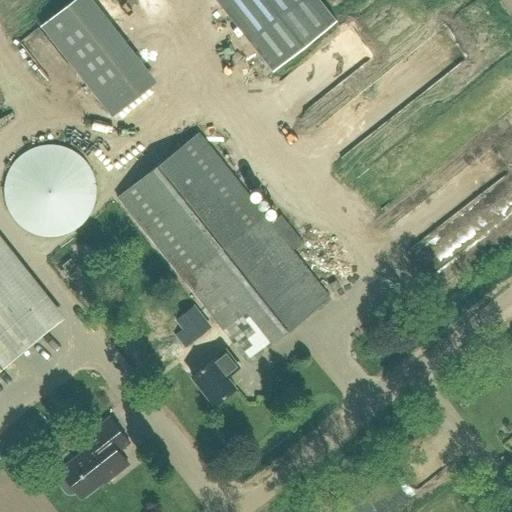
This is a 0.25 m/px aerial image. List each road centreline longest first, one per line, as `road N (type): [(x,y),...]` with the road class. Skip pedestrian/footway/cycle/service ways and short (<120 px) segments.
road 1 (unknown): [(0,32),(41,81),(90,120),(128,123),(203,86),(295,140),(324,189),(348,256),(367,406)]
road 2 (unclassified): [(231,511),(511,294)]
